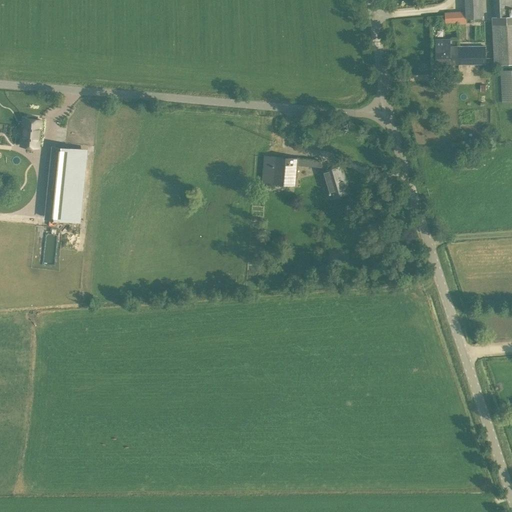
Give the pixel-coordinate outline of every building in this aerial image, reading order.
[(446,24),(453,24),(467,23),(467,18),(482,17),(480,0),(465,0),(467,13),(446,14),(446,24)] [(511,15),(508,16),(508,8),(511,7),(511,0),(491,0),(492,17),(492,25),(494,65),(511,64),(511,15)] [(446,40),(436,40),(437,64),(487,65),(487,47),(450,47),(450,42),(446,42),(446,40)] [(511,102),(511,69),(501,71),(502,103),(511,102)] [(25,116),(23,143),(40,145),(43,118),(25,116)] [(73,140),(74,118),(54,117),(53,140),(73,140)] [(80,222),(88,149),(55,146),(48,219),(80,222)] [(265,155),(262,183),(295,186),(298,158),(265,155)] [(478,168),(477,156),(459,158),(460,169),(478,168)] [(0,178),(13,180),(14,165),(0,163),(0,178)] [(351,193),(343,165),(323,171),(332,199),(351,193)]
